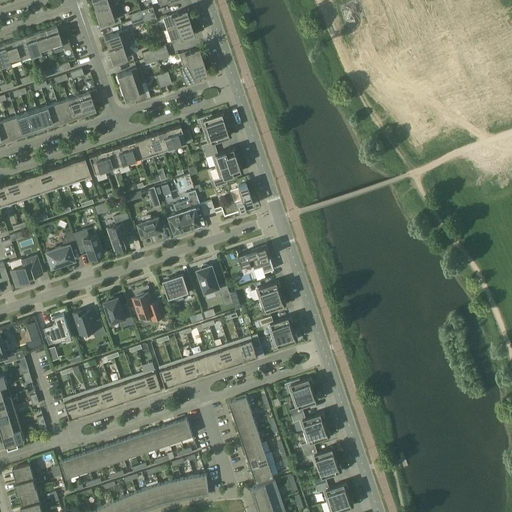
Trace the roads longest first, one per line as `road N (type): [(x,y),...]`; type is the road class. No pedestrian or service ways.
road 1 (residential): [(279,217),(0,311)]
road 2 (residential): [(378,511),(323,350)]
road 3 (residential): [(279,217),(235,83)]
road 4 (residential): [(323,350),(279,217)]
road 5 (residential): [(197,384),(77,424),(74,434)]
road 6 (residential): [(74,434),(86,439),(202,400)]
road 7 (residential): [(202,400),(308,365),(323,350)]
road 8 (residential): [(323,350),(303,349),(197,384)]
road 9 (residential): [(0,172),(121,132)]
road 10 (residential): [(121,132),(217,100),(235,83)]
road 11 (residential): [(235,83),(115,116)]
road 12 (residential): [(115,116),(76,0)]
road 13 (residential): [(115,116),(0,154)]
